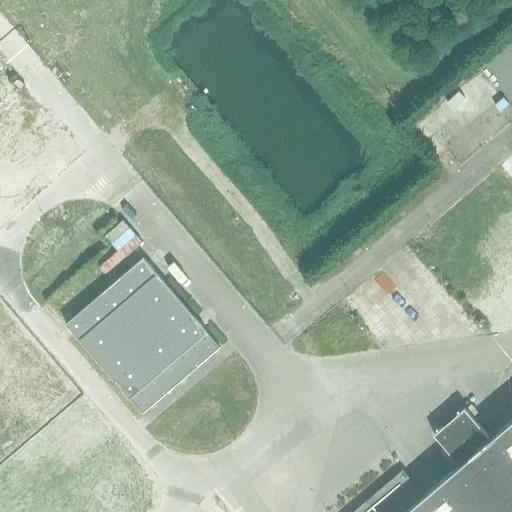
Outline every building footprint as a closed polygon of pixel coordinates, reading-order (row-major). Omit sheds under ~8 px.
[(469,58),(404,117),(432,147),(465,117),(467,119),(499,91),(469,58)] [(112,239),(132,228),(121,210),(101,222),(112,239)] [(143,412),(220,346),(207,331),(144,256),(66,323),(143,412)] [(421,260),(414,267),(430,285),(437,278),(421,260)] [(347,297),(379,333),(416,299),(384,264),(347,297)] [(511,511),(511,419),(491,438),(465,407),(434,433),(460,464),(425,494),(403,468),(352,511),(511,511)] [(0,511),(38,511),(37,508),(40,511),(98,511),(99,505),(90,495),(63,507),(47,490),(36,500),(19,508),(49,480),(45,472),(22,493),(13,492),(0,503),(0,511)] [(238,511),(231,503),(225,506),(218,511),(238,511)]
